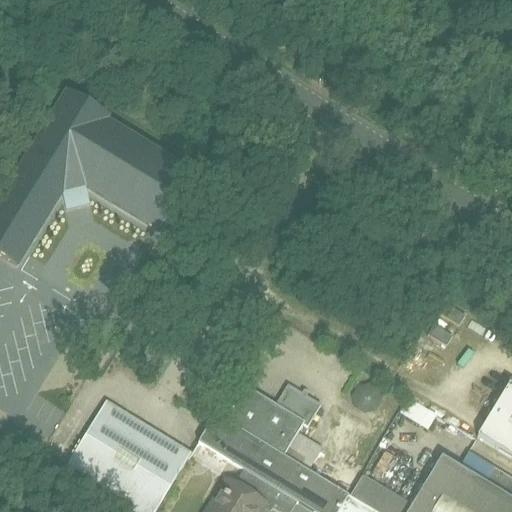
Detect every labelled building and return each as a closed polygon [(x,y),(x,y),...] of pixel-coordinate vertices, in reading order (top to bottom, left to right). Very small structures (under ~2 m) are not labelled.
[(66,97),(0,204),(0,259),(16,269),(61,196),(86,190),(161,235),(194,180),(104,125),(106,122),(66,97)] [(356,416),(379,409),(371,383),(348,391),(356,416)] [(511,511),(511,506),(470,481),(440,462),(412,507),(353,472),(338,494),(308,476),(322,453),(299,439),(318,409),(287,390),(274,410),(235,386),(198,447),(242,474),(235,486),(224,479),(203,511),(264,511),(265,510),(268,511),(291,511),(295,506),(304,511),(511,511)] [(467,437),(511,464),(511,396),(498,388),(467,437)] [(403,403),(396,416),(421,429),(428,416),(403,403)] [(131,511),(156,511),(191,456),(105,404),(64,471),(131,511)]
